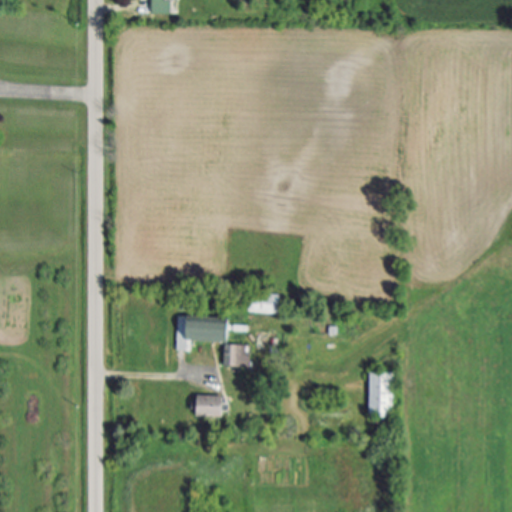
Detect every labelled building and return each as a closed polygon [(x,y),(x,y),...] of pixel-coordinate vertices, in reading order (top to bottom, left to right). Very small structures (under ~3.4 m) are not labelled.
[(153,14),(153,0),(172,0),(172,14),(153,14)] [(251,314),(251,296),(281,296),(281,314),(251,314)] [(176,320),(232,321),(232,342),(190,342),(190,353),(176,352),(176,320)] [(249,366),(226,366),(226,346),(249,347),(249,366)] [(395,418),(368,418),(368,373),(395,373),(395,418)] [(226,397),(226,418),(198,418),(198,397),(226,397)]
